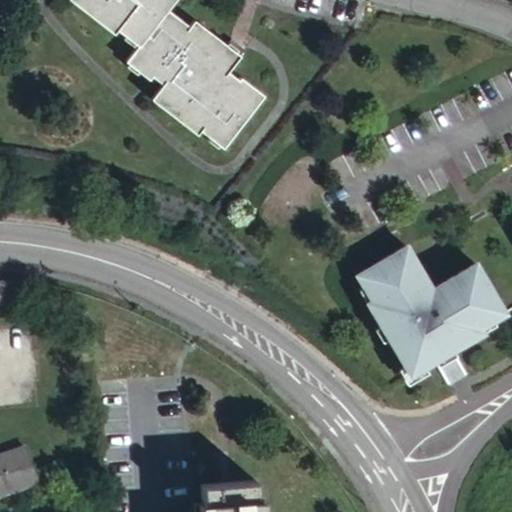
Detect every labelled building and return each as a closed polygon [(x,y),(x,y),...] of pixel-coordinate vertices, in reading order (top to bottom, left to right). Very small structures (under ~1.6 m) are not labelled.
[(78,0),(115,27),(118,23),(141,40),(170,2),(170,0),(78,0)] [(170,2),(141,40),(129,56),(152,74),(155,71),(166,79),(154,94),(201,128),(204,125),(226,141),(266,87),(243,69),(241,71),(231,63),(243,47),(228,36),(196,12),(192,18),(170,2)] [(228,36),(243,47),(247,41),(233,30),(228,36)] [(507,312),(477,261),(433,287),(409,245),(357,275),(371,300),(367,302),(409,375),(486,331),(484,326),(507,312)] [(32,323),(37,300),(20,296),(14,318),(32,323)] [(38,464),(0,473),(0,474),(8,510),(46,500),(38,464)] [(258,511),(257,489),(206,492),(207,511),(258,511)]
